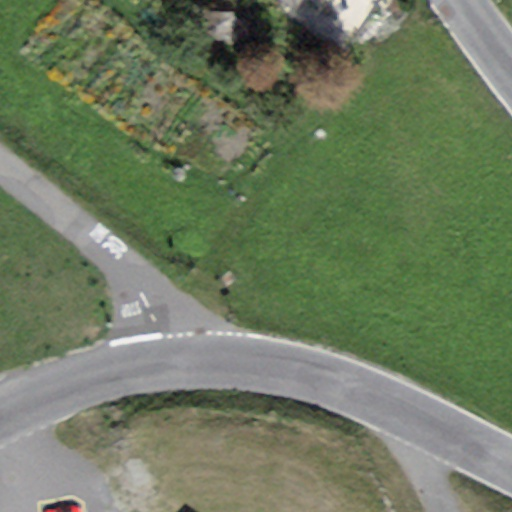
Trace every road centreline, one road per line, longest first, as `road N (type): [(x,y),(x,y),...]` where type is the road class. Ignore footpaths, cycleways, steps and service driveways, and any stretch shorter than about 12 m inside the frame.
road 1 (tertiary): [(511,467),(346,385),(243,363),(165,364)]
road 2 (residential): [(165,364),(157,324),(127,274),(0,163)]
road 3 (tertiary): [(165,364),(68,386),(0,418)]
